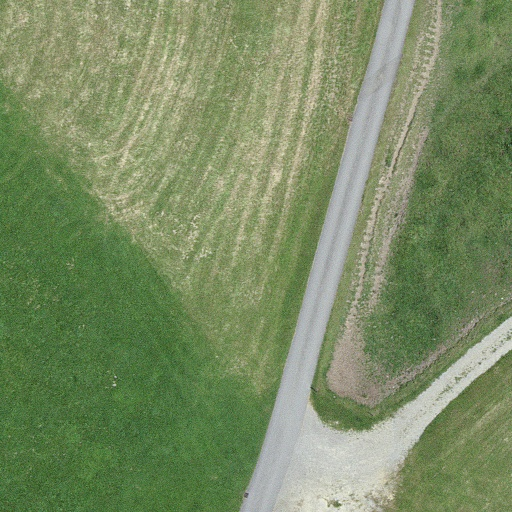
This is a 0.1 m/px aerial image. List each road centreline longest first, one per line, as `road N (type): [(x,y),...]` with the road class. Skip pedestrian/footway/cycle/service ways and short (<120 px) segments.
road 1 (unclassified): [(399,0),(257,511)]
road 2 (track): [(278,458),(332,475),(511,336)]
